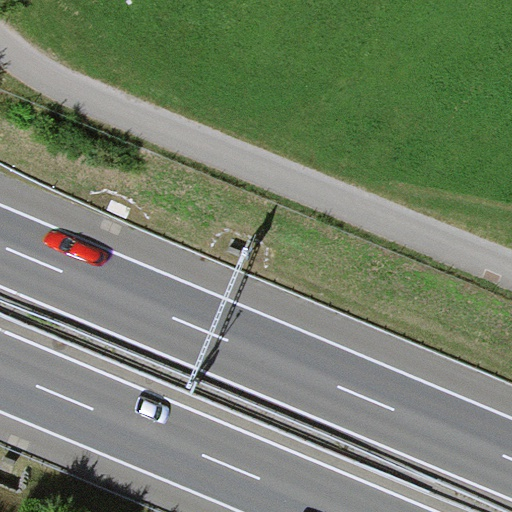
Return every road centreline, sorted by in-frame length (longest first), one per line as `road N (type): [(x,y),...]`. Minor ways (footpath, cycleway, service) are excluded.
road 1 (track): [(511,263),(24,62),(0,36)]
road 2 (motorway): [(511,460),(0,244)]
road 3 (motorway): [(0,382),(309,511)]
